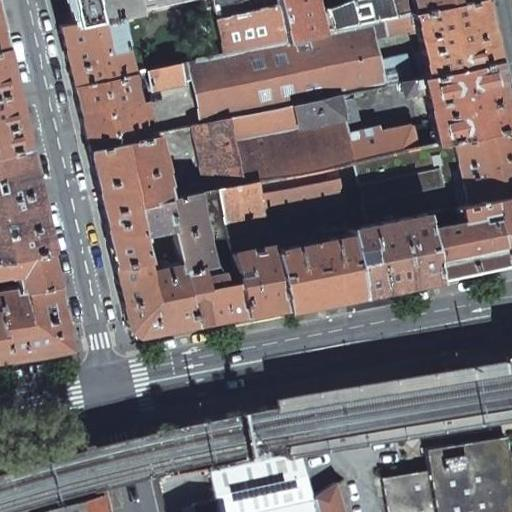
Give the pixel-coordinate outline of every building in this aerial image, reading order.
[(65,0),(71,24),(116,14),(132,10),(129,0),(65,0)] [(129,0),(132,10),(181,0),(129,0)] [(200,0),(212,56),(222,54),(210,0),(200,0)] [(210,0),(222,54),(286,41),(276,0),(210,0)] [(276,0),(286,41),(318,34),(313,12),(310,0),(276,0)] [(348,0),(313,12),(318,34),(324,33),(331,31),(362,25),(383,20),(396,17),(391,0),(348,0)] [(409,0),(412,13),(469,0),(409,0)] [(415,38),(424,76),(495,60),(489,30),(482,0),(469,0),(412,13),(410,13),(413,29),(415,38)] [(383,20),(386,35),(408,30),(413,29),(410,13),(396,17),(383,20)] [(65,56),(72,86),(129,74),(116,14),(71,24),(58,26),(65,56)] [(324,33),(337,95),(375,86),(370,62),(362,25),(331,31),(324,33)] [(194,60),(208,123),(226,119),(290,105),(337,95),(324,33),(318,34),(286,41),(222,54),(212,56),(194,60)] [(0,150),(24,146),(13,92),(3,48),(0,48),(0,150)] [(370,62),(375,86),(393,82),(397,81),(410,78),(405,54),(370,62)] [(431,137),(433,142),(451,139),(510,127),(503,97),(495,60),(424,76),(419,76),(422,93),(431,137)] [(145,70),(149,90),(181,83),(178,63),(145,70)] [(134,73),(138,92),(149,90),(145,70),(134,73)] [(79,117),(86,149),(142,137),(138,117),(145,116),(142,100),(135,102),(129,74),(72,86),(79,117)] [(400,91),(415,95),(422,93),(419,76),(410,78),(397,81),(399,87),(400,91)] [(290,105),(296,127),(342,117),(337,95),(290,105)] [(226,119),(240,183),(256,179),(331,164),(351,159),(346,133),(342,117),(296,127),(290,105),(226,119)] [(190,127),(204,190),(215,188),(240,183),(226,119),(208,123),(190,127)] [(346,133),(351,159),(407,148),(414,147),(409,126),(408,124),(377,131),(376,127),(346,133)] [(409,126),(414,147),(426,144),(424,138),(421,124),(409,126)] [(456,168),(464,204),(511,194),(511,137),(510,127),(451,139),(456,168)] [(99,207),(111,266),(145,258),(140,239),(140,234),(144,233),(170,227),(164,198),(162,199),(160,186),(164,185),(163,180),(153,135),(142,137),(86,149),(99,207)] [(428,144),(434,173),(456,168),(451,139),(433,142),(428,144)] [(418,199),(421,213),(441,209),(434,173),(428,144),(426,144),(414,147),(407,148),(418,199)] [(0,258),(47,249),(35,192),(24,146),(0,150),(0,258)] [(358,199),(364,225),(421,213),(418,199),(407,148),(351,159),(354,176),(355,183),(365,181),(369,197),(358,199)] [(256,179),(267,230),(342,215),(331,164),(256,179)] [(215,188),(229,252),(269,244),(267,230),(256,179),(240,183),(215,188)] [(178,264),(179,269),(199,265),(200,268),(208,267),(192,193),(167,198),(164,198),(170,227),(178,264)] [(424,227),(435,277),(488,266),(511,260),(511,194),(464,204),(455,206),(457,220),(424,227)] [(344,234),(356,293),(360,293),(388,287),(435,277),(424,227),(421,213),(364,225),(343,229),(344,234)] [(344,234),(271,249),(283,308),(321,300),(356,293),(344,234)] [(235,281),(243,315),(265,311),(283,308),(271,249),(269,244),(229,252),(235,281)] [(0,258),(0,275),(9,273),(9,277),(19,276),(22,289),(54,282),(47,249),(0,258)] [(111,266),(126,330),(135,336),(166,330),(192,325),(179,269),(178,264),(169,266),(159,268),(148,271),(145,258),(111,266)] [(179,269),(192,325),(218,320),(243,315),(235,281),(223,283),(204,287),(202,276),(200,268),(199,265),(179,269)] [(202,276),(204,287),(223,283),(222,278),(220,275),(218,273),(213,273),(202,276)] [(0,323),(7,361),(39,355),(68,350),(69,348),(54,282),(22,289),(13,290),(12,286),(7,286),(8,291),(0,292),(0,323)] [(511,361),(511,351),(502,353),(504,363),(511,361)] [(304,395),(289,398),(293,418),(308,415),(304,395)] [(380,476),(385,511),(511,511),(511,455),(507,457),(503,435),(422,447),(426,469),(380,476)] [(213,499),(216,511),(314,511),(310,496),(297,448),(284,451),(274,453),(206,467),(208,472),(213,496),(213,499)] [(343,511),(335,482),(310,496),(314,511),(343,511)] [(105,511),(101,494),(36,511),(105,511)] [(193,511),(216,511),(213,499),(192,503),(193,511)]
